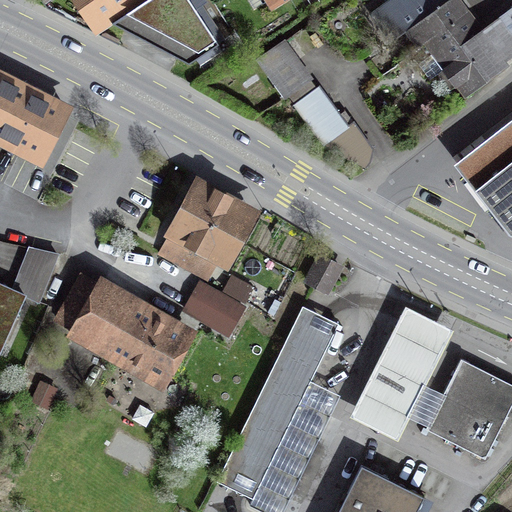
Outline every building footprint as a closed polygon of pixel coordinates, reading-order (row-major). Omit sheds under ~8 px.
[(81,0),(98,24),(130,2),(135,8),(112,23),(188,64),(218,44),(195,9),(185,0),(81,0)] [(424,42),(462,14),(451,0),(391,0),(373,13),(387,31),(393,27),(400,36),(407,31),(418,46),(424,42)] [(511,8),(481,31),(504,62),(511,55),(511,8)] [(499,65),(504,62),(481,31),(477,34),(462,14),(424,42),(432,53),(421,61),(433,77),(438,73),(451,91),(457,87),(464,97),(502,69),(499,65)] [(259,60),(285,96),(309,79),(282,42),(259,60)] [(59,111),(0,81),(0,132),(38,151),(59,111)] [(320,87),(296,105),(325,145),(367,166),(370,148),(353,124),(349,127),(320,87)] [(511,233),(511,146),(469,180),(511,233)] [(248,218),(194,188),(173,227),(174,227),(159,254),(204,279),(219,251),(227,256),(248,218)] [(13,289),(0,283),(0,342),(3,344),(25,295),(39,301),(57,254),(30,248),(13,289)] [(340,267),(319,256),(306,280),(328,291),(340,267)] [(223,287),(248,300),(256,284),(231,271),(223,287)] [(185,337),(82,278),(59,317),(163,376),(185,337)] [(226,334),(242,306),(202,283),(186,311),(226,334)] [(339,322),(302,305),(217,481),(253,498),(249,505),(264,511),(282,511),(339,394),(311,380),(339,322)] [(409,417),(427,426),(443,395),(425,386),(453,330),(405,306),(350,416),(398,439),(409,417)] [(443,395),(427,426),(426,429),(485,458),(511,404),(511,384),(461,359),(443,395)] [(416,511),(424,497),(361,465),(337,511),(416,511)]
